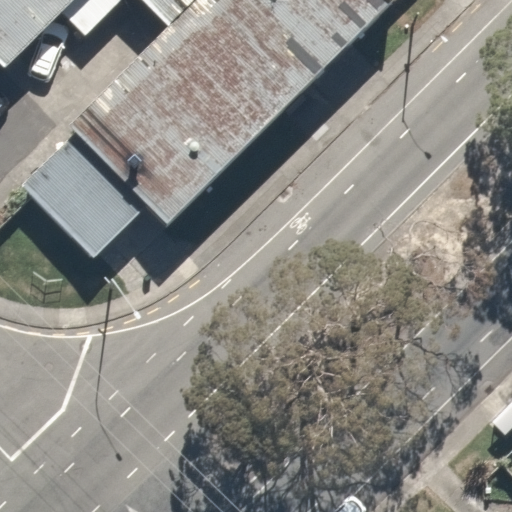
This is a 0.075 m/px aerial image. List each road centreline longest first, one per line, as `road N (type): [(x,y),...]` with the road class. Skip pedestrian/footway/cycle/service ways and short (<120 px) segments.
road 1 (secondary): [(48,500),(511,40)]
road 2 (secondary): [(511,306),(309,511)]
